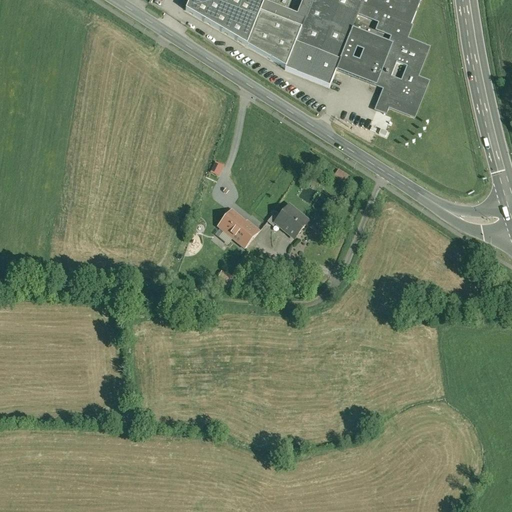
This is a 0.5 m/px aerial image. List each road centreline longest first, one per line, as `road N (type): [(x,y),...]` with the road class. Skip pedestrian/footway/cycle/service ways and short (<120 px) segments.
road 1 (track): [(325,283),(285,296),(0,283)]
road 2 (tertiary): [(385,174),(115,0)]
road 3 (primary): [(511,207),(464,0)]
road 4 (tertiary): [(511,214),(479,221),(450,213),(385,174)]
road 5 (residential): [(385,174),(325,283)]
